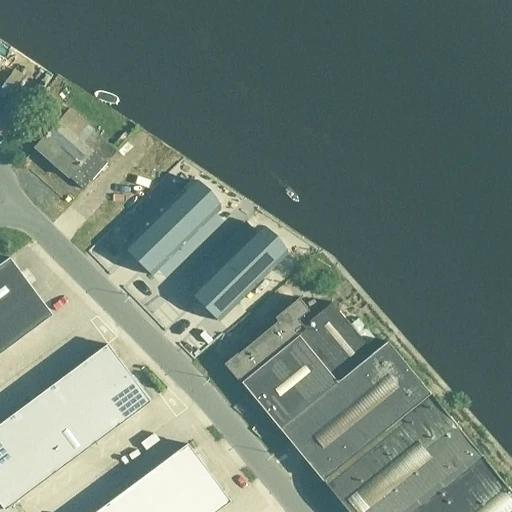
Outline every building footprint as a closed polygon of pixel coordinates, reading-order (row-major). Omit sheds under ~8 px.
[(0,137),(5,141),(34,103),(18,91),(0,114),(0,137)] [(93,131),(69,109),(34,149),(68,179),(68,178),(82,191),(116,153),(93,132),(93,131)] [(128,241),(156,269),(213,213),(185,185),(177,192),(169,184),(124,228),(132,236),(128,241)] [(253,231),(196,287),(224,316),(281,260),(253,231)] [(0,353),(7,348),(8,349),(46,320),(45,320),(50,316),(51,316),(8,259),(3,263),(3,262),(0,264),(0,353)] [(340,294),(324,275),(310,287),(307,283),(293,294),(297,299),(285,308),(290,314),(280,322),(275,316),(240,346),(255,364),(340,294)] [(341,324),(355,312),(340,294),(255,364),(270,383),(306,353),(301,347),(311,339),(316,345),(327,336),(331,340),(344,328),(341,324)] [(394,358),(378,340),(364,352),(361,348),(347,359),(350,363),(339,372),(344,378),(334,386),(329,380),(294,410),(309,428),(394,358)] [(4,511),(150,404),(107,345),(0,424),(0,506),(4,511)] [(395,389),(409,377),(394,358),(309,428),(324,447),(360,417),(355,411),(365,404),(370,409),(381,400),(384,404),(398,393),(395,389)] [(447,423),(432,405),(417,417),(414,413),(401,424),(404,428),(392,437),(397,443),(388,451),(383,445),(347,475),(362,493),(447,423)] [(448,454),(462,442),(447,423),(362,493),(378,511),(413,482),(409,476),(418,468),(423,474),(434,465),(438,469),(451,458),(448,454)] [(186,445),(97,511),(214,511),(228,502),(186,445)] [(471,511),(500,488),(485,470),(471,482),(467,478),(454,489),(457,493),(446,502),(450,508),(445,511),(437,511),(436,510),(433,511),(471,511)] [(508,511),(511,509),(511,502),(500,488),(471,511),(508,511)]
